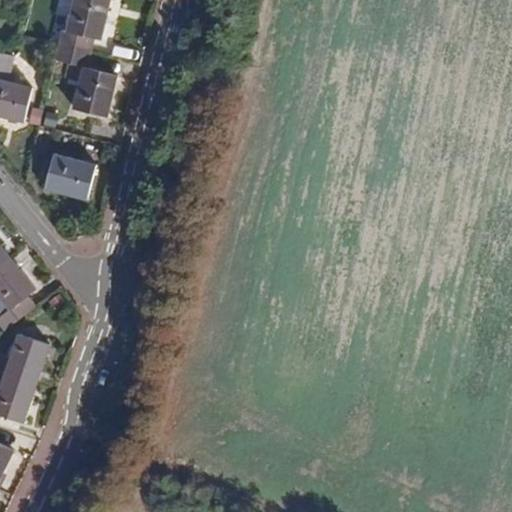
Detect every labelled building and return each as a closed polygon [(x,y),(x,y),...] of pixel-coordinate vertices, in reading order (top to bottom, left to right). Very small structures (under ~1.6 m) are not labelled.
[(75,0),(68,33),(63,31),(59,47),(91,54),(94,39),(103,40),(112,0),(75,0)] [(81,81),(74,109),(109,117),(119,76),(88,68),(91,54),(59,47),(56,60),(68,63),(65,77),(81,81)] [(0,116),(25,123),(34,88),(10,82),(16,56),(0,52),(0,116)] [(55,155),(47,190),(88,200),(97,165),(55,155)] [(0,244),(0,266),(11,258),(0,244)] [(11,258),(0,266),(0,323),(6,331),(45,300),(11,258)] [(0,354),(0,371),(38,384),(52,345),(20,334),(12,358),(0,354)] [(0,415),(25,424),(38,384),(0,371),(0,386),(2,387),(0,393),(0,415)] [(0,480),(15,451),(0,443),(0,480)]
